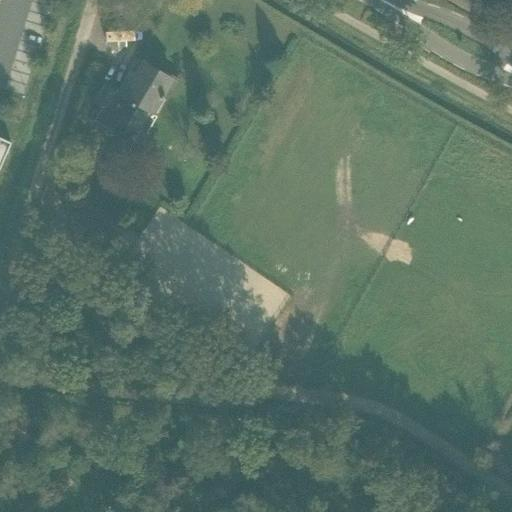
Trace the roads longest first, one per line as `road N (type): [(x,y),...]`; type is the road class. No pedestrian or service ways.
road 1 (track): [(0,283),(64,75)]
road 2 (secondary): [(375,0),(454,58),(511,80)]
road 3 (secondary): [(511,61),(459,27),(387,0)]
